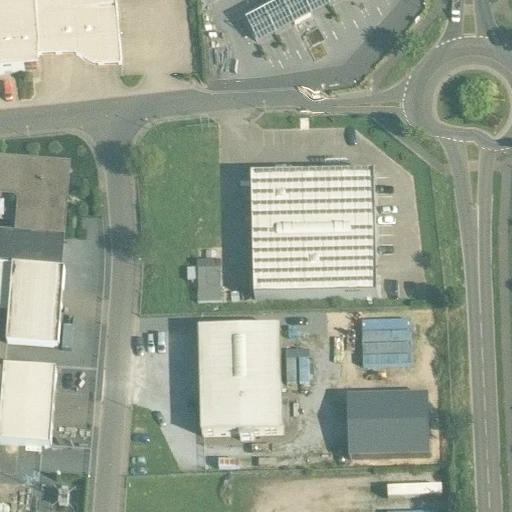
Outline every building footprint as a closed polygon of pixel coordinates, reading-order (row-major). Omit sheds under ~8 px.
[(115,0),(82,0),(0,7),(0,107),(45,104),(43,85),(123,78),(115,0)] [(327,0),(288,0),(247,22),(259,45),(331,7),(327,0)] [(74,198),(7,193),(4,225),(22,227),(27,233),(25,267),(68,270),(69,270),(71,240),(69,240),(69,232),(72,233),(74,198)] [(379,210),(257,213),(260,336),(382,333),(379,210)] [(25,267),(1,265),(0,273),(0,297),(18,299),(23,299),(25,267)] [(68,270),(25,267),(23,299),(68,302),(71,270),(69,270),(68,270)] [(18,299),(0,297),(1,298),(0,309),(0,343),(15,345),(18,299)] [(225,339),(224,298),(200,298),(201,340),(225,339)] [(23,299),(18,299),(15,345),(12,376),(64,380),(70,303),(23,299)] [(285,364),(205,365),(207,471),(245,470),(246,475),(258,474),(258,469),(288,469),(285,364)] [(62,404),(10,400),(4,476),(56,480),(62,404)] [(430,430),(348,433),(350,496),(432,493),(430,430)]
